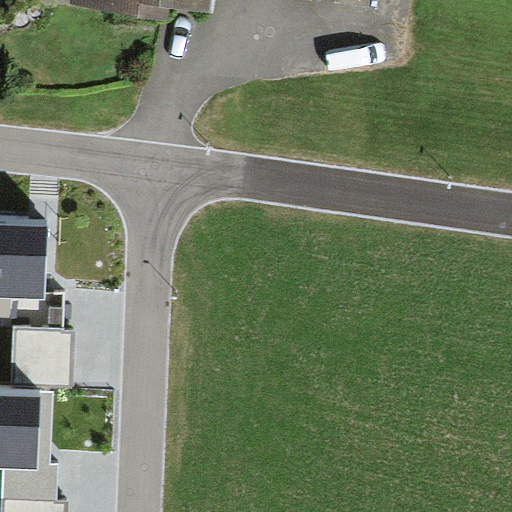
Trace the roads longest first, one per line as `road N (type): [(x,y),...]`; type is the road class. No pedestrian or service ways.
road 1 (residential): [(511,213),(159,166)]
road 2 (residential): [(159,166),(143,511)]
road 3 (residential): [(159,166),(0,147)]
